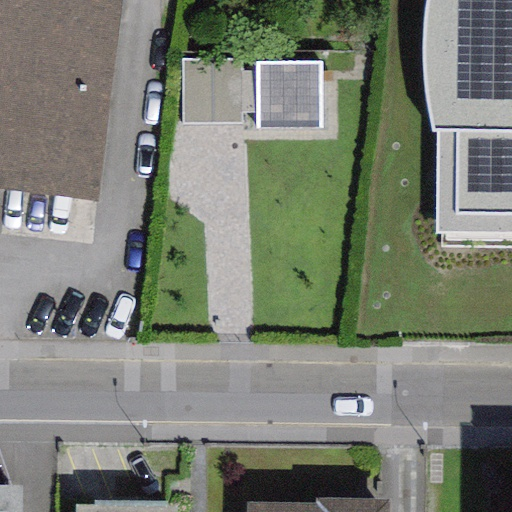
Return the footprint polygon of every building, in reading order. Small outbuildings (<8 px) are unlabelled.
[(0,0),(0,191),(97,203),(119,0),(0,0)] [(511,0),(426,0),(426,1),(424,16),(420,38),(420,59),(420,83),(424,102),(427,123),(431,137),(436,137),(435,238),(511,239),(511,0)] [(265,126),(329,126),(329,57),(265,58),(265,126)] [(241,62),(181,63),(181,68),(182,125),(242,125),(241,62)] [(18,511),(18,486),(0,485),(0,511),(18,511)] [(386,511),(386,498),(314,497),(314,503),(246,502),(245,511),(386,511)]
